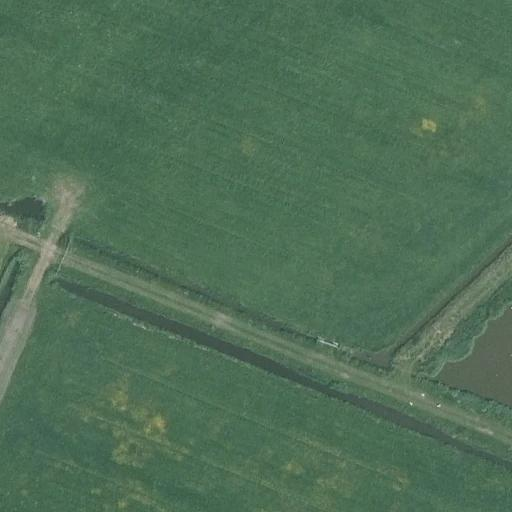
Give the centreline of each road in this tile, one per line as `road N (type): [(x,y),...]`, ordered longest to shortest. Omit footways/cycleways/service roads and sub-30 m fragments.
road 1 (track): [(25,243),(511,441)]
road 2 (track): [(0,369),(56,234)]
